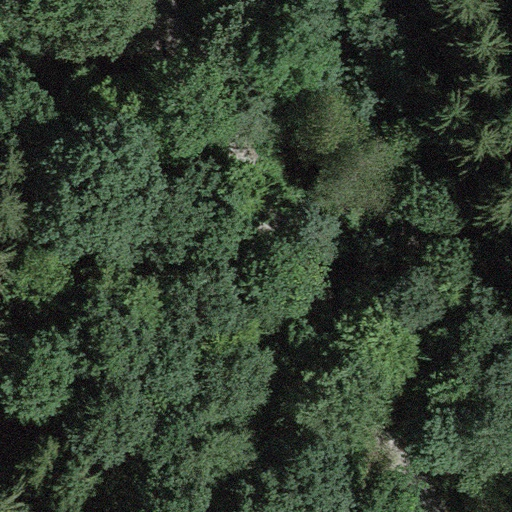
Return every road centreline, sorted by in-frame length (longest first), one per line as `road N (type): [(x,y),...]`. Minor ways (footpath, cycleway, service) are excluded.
road 1 (track): [(432,511),(279,242),(162,0)]
road 2 (track): [(127,0),(16,276),(5,378),(16,511)]
